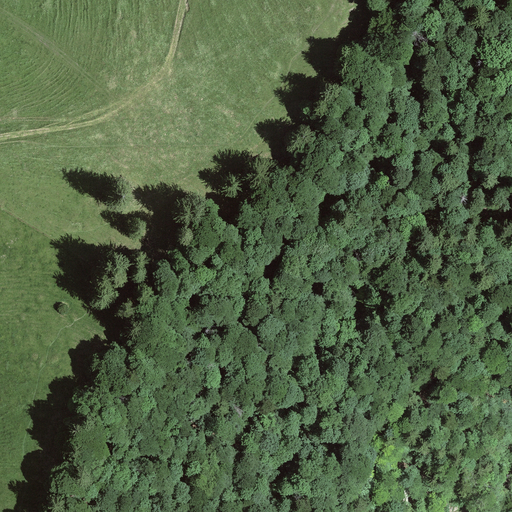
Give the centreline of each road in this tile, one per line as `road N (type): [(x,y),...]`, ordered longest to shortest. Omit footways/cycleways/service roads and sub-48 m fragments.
road 1 (track): [(83,125),(126,104),(172,55),(185,0)]
road 2 (track): [(0,15),(126,104)]
